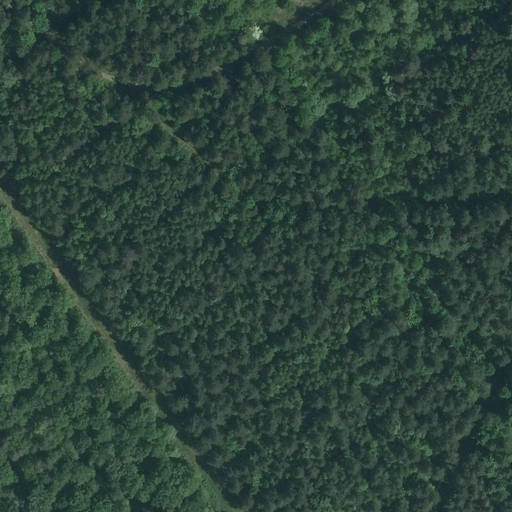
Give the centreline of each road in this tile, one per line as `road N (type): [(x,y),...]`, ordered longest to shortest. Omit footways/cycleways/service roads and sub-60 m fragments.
road 1 (track): [(511,194),(334,200),(258,192),(114,78)]
road 2 (track): [(242,511),(0,174)]
road 3 (track): [(6,0),(83,60),(141,82),(198,72),(306,27),(345,0)]
road 4 (track): [(438,511),(511,355)]
